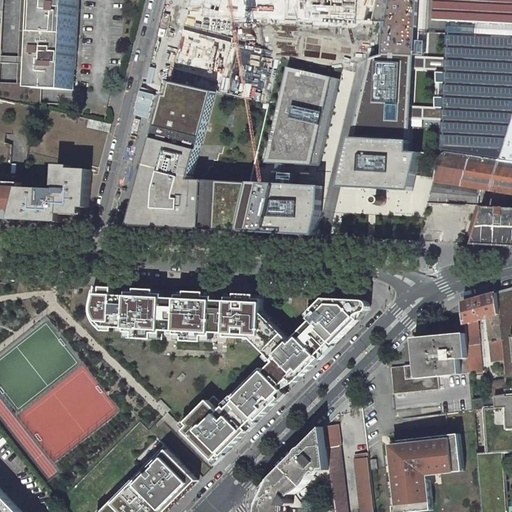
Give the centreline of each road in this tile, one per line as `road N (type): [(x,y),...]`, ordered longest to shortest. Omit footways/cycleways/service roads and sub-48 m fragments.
road 1 (secondary): [(224,505),(442,283)]
road 2 (residential): [(93,255),(374,270)]
road 3 (residential): [(93,255),(156,0)]
road 4 (secondary): [(395,310),(213,496)]
